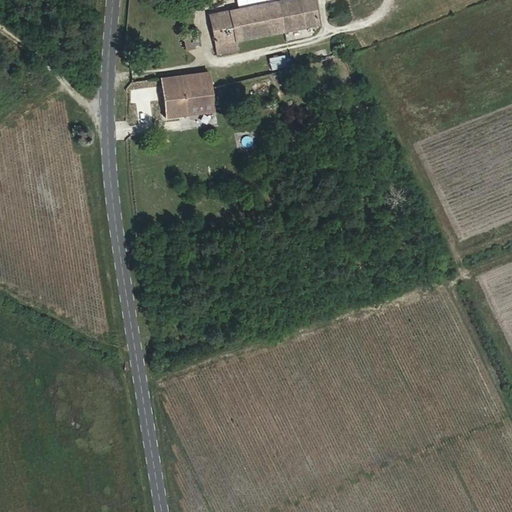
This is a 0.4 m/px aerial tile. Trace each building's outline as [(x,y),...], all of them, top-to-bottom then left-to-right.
[(235,37),(317,21),(312,0),(285,0),(210,15),(215,41),(235,37)] [(195,45),(193,33),(184,35),(186,47),(195,45)] [(235,37),(215,41),(217,51),(237,47),(235,37)] [(267,58),(270,70),(286,67),(283,55),(267,58)] [(211,88),(209,71),(160,78),(165,117),(213,111),(211,88)] [(275,105),(273,89),(268,90),(267,81),(252,83),(255,108),(275,105)] [(239,149),(253,147),(252,132),(238,133),(239,149)]
